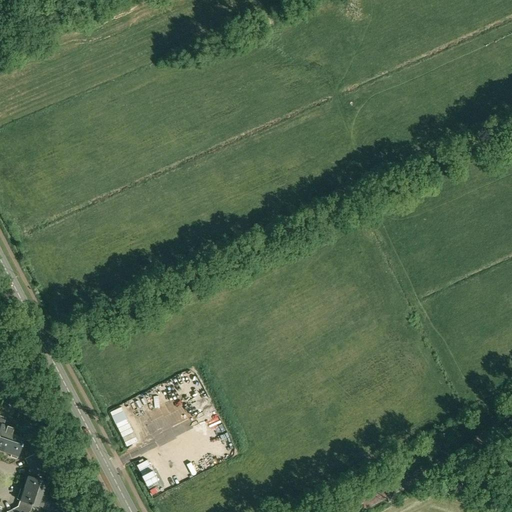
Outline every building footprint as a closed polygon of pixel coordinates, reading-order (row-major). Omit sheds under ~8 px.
[(17,392),(11,381),(7,389),(16,394),(17,392)] [(0,450),(4,452),(10,434),(13,428),(2,424),(5,418),(0,416),(0,450)] [(23,438),(10,434),(4,452),(11,455),(10,457),(16,459),(23,438)] [(26,465),(38,459),(35,453),(23,459),(26,465)] [(40,464),(38,459),(26,465),(29,470),(40,464)] [(27,476),(23,488),(41,494),(45,482),(27,476)] [(36,507),(37,506),(41,507),(45,496),(41,494),(23,488),(22,490),(19,489),(16,499),(18,500),(18,501),(36,507)]
